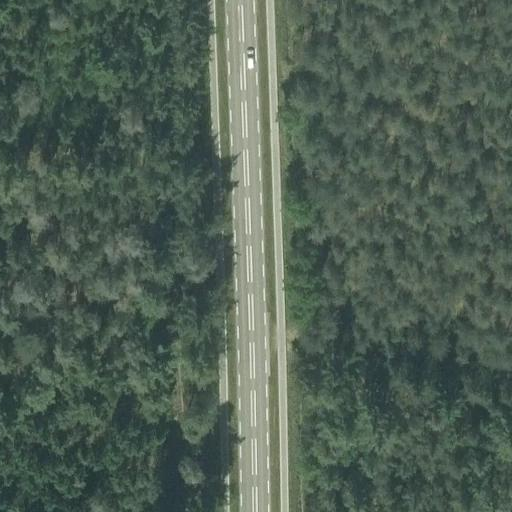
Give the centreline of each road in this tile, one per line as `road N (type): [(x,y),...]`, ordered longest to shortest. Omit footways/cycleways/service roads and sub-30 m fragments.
road 1 (primary): [(251,511),(237,0)]
road 2 (track): [(511,349),(246,344)]
road 3 (track): [(44,511),(186,484)]
